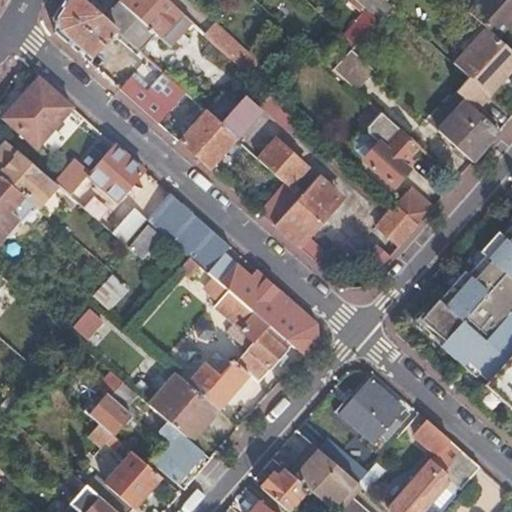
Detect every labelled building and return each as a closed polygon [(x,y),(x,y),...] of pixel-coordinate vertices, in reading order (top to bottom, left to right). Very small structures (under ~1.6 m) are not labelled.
[(54,34),(88,64),(115,33),(102,21),(78,0),(63,0),(52,17),(54,34)] [(154,36),(168,49),(191,24),(163,0),(120,0),(118,2),(102,21),(115,33),(138,54),(154,36)] [(342,35),(346,38),(354,45),(359,39),(366,31),(376,20),(373,17),(354,0),(348,0),(347,2),(361,14),(342,35)] [(354,0),(373,17),(386,3),(382,0),(354,0)] [(511,0),(478,0),(468,12),(482,26),(495,37),(506,25),(511,18),(511,0)] [(204,36),(257,83),(263,76),(267,73),(213,26),(204,36)] [(464,101),(475,111),(490,96),(489,95),(511,71),(511,52),(495,37),(482,26),(468,41),(467,48),(462,54),(452,64),(467,78),(455,92),(464,101)] [(354,45),(361,51),(364,54),(376,39),(366,31),(359,39),(354,45)] [(346,38),(323,64),(331,71),(332,70),(354,45),(346,38)] [(458,51),(462,54),(467,48),(468,41),(458,51)] [(354,45),(332,70),(352,88),(370,69),(356,57),(361,51),(354,45)] [(263,76),(270,82),(280,72),(273,65),(267,73),(263,76)] [(146,93),(169,112),(184,95),(162,76),(146,93)] [(257,84),(263,88),(263,89),(270,82),(263,76),(257,83),(257,84)] [(118,91),(157,125),(168,113),(129,78),(118,91)] [(3,117),(37,147),(71,109),(37,79),(30,87),(22,95),(3,117)] [(22,95),(30,87),(25,83),(18,91),(22,95)] [(218,120),(239,93),(227,83),(205,110),(218,120)] [(256,96),(263,88),(257,84),(250,92),(256,96)] [(250,103),(257,109),(259,107),(262,103),(269,94),(263,89),(263,88),(256,96),(250,103)] [(428,123),(436,131),(464,101),(455,92),(428,123)] [(269,94),(262,103),(268,109),(265,112),(289,135),(300,122),(281,104),(269,94)] [(218,126),(234,141),(235,139),(259,112),(257,109),(250,103),(243,97),(218,126)] [(436,131),(472,163),(483,150),(499,132),(475,111),(464,101),(436,131)] [(262,103),(259,107),(265,112),(268,109),(262,103)] [(417,147),(379,113),(365,129),(366,136),(358,137),(352,143),(353,151),(363,161),(362,162),(391,188),(406,171),(400,166),(417,147)] [(234,141),(218,126),(204,114),(177,143),(208,169),(234,141)] [(273,227),(296,247),(336,201),(337,199),(337,198),(336,196),(315,178),(312,180),(303,172),(305,169),(272,140),(255,160),(284,186),(298,199),(273,227)] [(78,160),(90,171),(106,152),(93,142),(78,160)] [(31,205),(38,210),(57,188),(5,143),(0,148),(0,178),(22,197),(31,205)] [(106,152),(90,171),(86,175),(116,201),(142,171),(112,145),(106,152)] [(0,240),(18,221),(9,213),(22,197),(0,178),(0,240)] [(259,214),(273,227),(298,199),(284,186),(259,214)] [(63,194),(57,188),(38,210),(40,212),(47,218),(60,203),(57,201),(63,194)] [(394,206),(416,226),(429,212),(407,191),(394,206)] [(197,265),(206,273),(221,256),(228,247),(168,194),(145,221),(189,258),(197,265)] [(21,218),(29,225),(40,212),(38,210),(31,205),(21,218)] [(374,228),(397,247),(416,226),(394,206),(374,228)] [(111,235),(124,246),(145,221),(133,210),(111,235)] [(511,316),(509,314),(511,311),(511,223),(501,236),(497,232),(479,253),(483,257),(467,275),(464,272),(438,301),(437,301),(419,321),(440,340),(436,344),(462,367),(467,363),(487,381),(508,399),(504,404),(511,411),(511,316)] [(127,248),(140,260),(160,237),(146,225),(127,248)] [(299,250),(315,264),(323,254),(308,240),(299,250)] [(361,263),(374,274),(388,258),(375,246),(361,263)] [(315,264),(320,268),(328,259),(323,254),(315,264)] [(213,279),(290,345),(302,356),(310,347),(317,339),(315,323),(257,273),(250,281),(221,256),(206,273),(213,279)] [(189,258),(179,269),(187,276),(197,265),(189,258)] [(320,268),(331,278),(339,268),(328,259),(320,268)] [(92,297),(107,311),(125,291),(110,277),(92,297)] [(246,352),(267,371),(290,345),(213,279),(204,288),(218,302),(212,308),(232,325),(253,343),(246,351),(246,352)] [(87,306),(69,326),(84,341),(103,321),(87,306)] [(246,351),(253,343),(232,325),(225,332),(246,351)] [(249,376),(257,383),(267,371),(246,352),(235,364),(249,376)] [(187,385),(217,412),(249,376),(235,364),(232,362),(219,377),(205,364),(187,385)] [(165,420),(190,442),(217,412),(187,385),(176,375),(149,407),(165,420)] [(376,453),(402,423),(395,417),(402,409),(369,380),(351,401),(348,398),(335,413),(340,416),(336,421),(343,427),(347,423),(370,443),(368,446),(376,453)] [(508,399),(487,381),(483,386),(504,404),(508,399)] [(122,383),(110,399),(123,410),(136,395),(122,383)] [(0,408),(0,411),(9,420),(24,403),(12,394),(0,408)] [(90,416),(100,425),(113,436),(130,416),(123,410),(110,399),(107,396),(90,416)] [(395,417),(402,423),(409,415),(402,409),(395,417)] [(202,452),(190,442),(165,420),(161,425),(165,428),(159,435),(176,449),(158,469),(175,483),(202,452)] [(413,436),(436,456),(449,442),(426,421),(413,436)] [(107,443),(116,451),(122,444),(113,436),(100,425),(89,439),(101,449),(107,443)] [(327,439),(318,450),(341,471),(351,460),(327,439)] [(444,463),(457,449),(449,442),(436,456),(444,463)] [(365,511),(352,500),(362,488),(357,484),(341,471),(318,450),(315,447),(301,463),(358,511),(365,511)] [(383,498),(378,503),(388,511),(423,511),(449,482),(460,491),(479,469),(457,449),(444,463),(438,470),(429,463),(391,505),(383,498)] [(86,487),(115,511),(130,511),(160,477),(133,454),(106,485),(96,476),(86,487)] [(341,471),(357,484),(366,473),(351,460),(341,471)] [(358,511),(301,463),(290,475),(307,490),(331,511),(358,511)] [(277,478),(284,470),(280,467),(273,474),(277,478)] [(260,489),(286,511),(287,511),(307,490),(290,475),(284,470),(277,478),(273,474),(260,489)] [(423,511),(442,511),(451,502),(460,491),(449,482),(423,511)] [(115,511),(86,487),(85,485),(68,505),(71,509),(75,511),(115,511)] [(451,502),(442,511),(455,511),(458,509),(451,502)] [(269,511),(259,503),(250,511),(269,511)]
